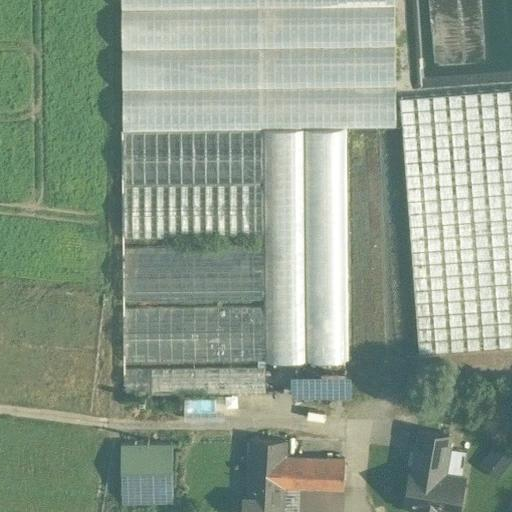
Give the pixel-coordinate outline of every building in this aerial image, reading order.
[(121,0),(123,130),(263,128),(347,127),(394,126),(391,0),(121,0)] [(511,88),(401,96),(420,353),(511,345),(511,88)] [(347,127),(263,128),(264,180),(264,183),(264,238),(264,246),(265,301),(265,305),(266,362),(350,361),(347,127)] [(123,130),(123,181),(264,180),(263,128),(123,130)] [(123,185),(124,240),(264,238),(264,183),(123,185)] [(124,248),(124,303),(265,301),(264,246),(124,248)] [(126,364),(266,362),(265,305),(125,308),(126,364)] [(266,368),(153,370),(153,397),(266,395),(266,368)] [(153,397),(153,370),(126,370),(126,397),(140,397),(140,402),(147,402),(147,397),(153,397)] [(287,393),(341,394),(341,371),(287,370),(287,393)] [(231,397),(191,398),(191,420),(232,419),(231,397)] [(449,434),(422,429),(415,469),(411,468),(405,502),(420,505),(419,511),(424,511),(438,511),(439,508),(459,511),(464,478),(442,474),(449,434)] [(285,441),(252,440),(250,481),(283,483),(285,456),(285,441)] [(478,462),(496,475),(511,453),(493,440),(478,462)] [(123,495),(178,496),(178,444),(124,444),(123,495)] [(283,483),(283,486),(299,487),(344,489),(345,459),(285,456),(283,483)] [(283,483),(250,481),(250,498),(244,498),(242,511),(281,511),(283,486),(283,483)] [(298,511),(299,487),(283,486),(281,511),(298,511)]
